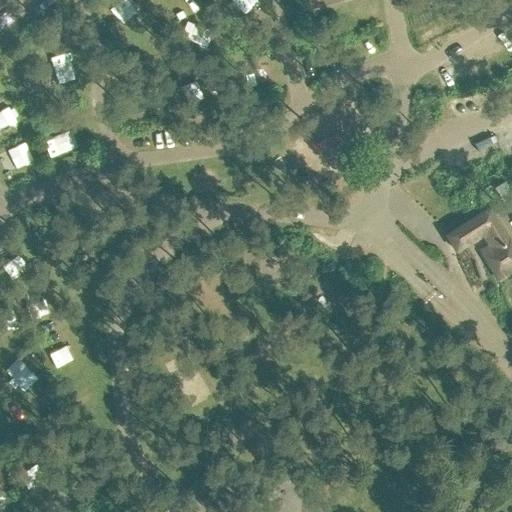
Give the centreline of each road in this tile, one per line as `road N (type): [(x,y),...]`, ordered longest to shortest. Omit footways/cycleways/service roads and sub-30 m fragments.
road 1 (unknown): [(509,0),(393,64)]
road 2 (unknown): [(39,511),(134,436)]
